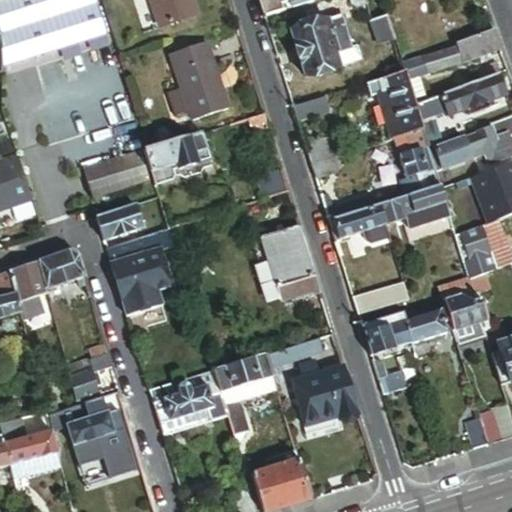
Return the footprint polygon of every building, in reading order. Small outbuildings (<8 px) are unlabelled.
[(105,37),(93,0),(3,0),(0,1),(0,37),(4,49),(3,70),(105,37)] [(190,0),(150,0),(160,30),(197,19),(190,0)] [(258,0),(264,20),(311,6),(309,0),(258,0)] [(347,0),(351,12),(365,8),(362,0),(347,0)] [(379,49),(394,44),(386,19),(371,24),(379,49)] [(333,57),(349,52),(339,20),(290,35),(304,80),(337,70),(333,57)] [(500,52),(493,33),(455,45),(457,50),(421,61),(426,75),(500,52)] [(91,47),(4,75),(14,109),(116,76),(106,47),(93,51),(91,47)] [(205,47),(169,58),(180,91),(188,120),(190,124),(225,113),(205,47)] [(355,50),(349,52),(333,57),(337,70),(359,63),(355,50)] [(478,85),(497,79),(499,78),(495,67),(474,73),(478,85)] [(17,190),(37,184),(16,114),(14,109),(4,75),(3,73),(0,74),(0,133),(9,162),(17,190)] [(405,82),(403,75),(365,87),(369,99),(387,94),(401,139),(421,133),(416,118),(412,104),(410,99),(405,82)] [(405,82),(410,99),(423,95),(417,78),(405,82)] [(478,85),(412,104),(416,118),(444,111),(446,115),(463,110),(466,116),(486,109),(484,103),(502,98),(497,79),(478,85)] [(16,114),(37,184),(143,151),(121,81),(16,114)] [(188,120),(180,91),(165,96),(172,121),(178,123),(188,120)] [(292,109),(297,125),(329,115),(324,100),(292,109)] [(268,130),(264,117),(248,122),(252,135),(268,130)] [(511,137),(511,118),(490,125),(491,129),(433,147),(441,173),(482,159),(485,167),(511,158),(511,152),(508,138),(511,137)] [(421,133),(401,139),(394,141),(407,181),(412,198),(438,189),(434,175),(426,150),(421,133)] [(201,137),(144,155),(155,191),(175,185),(171,172),(176,170),(177,174),(210,164),(201,137)] [(310,167),(336,159),(329,139),(304,147),(310,167)] [(441,173),(433,147),(426,150),(434,175),(441,173)] [(141,155),(83,172),(93,204),(151,186),(141,155)] [(339,169),(336,159),(310,167),(314,181),(335,174),(339,169)] [(511,168),(493,175),(505,216),(511,213),(511,168)] [(288,195),(281,174),(255,182),(262,204),(288,195)] [(412,198),(407,181),(399,184),(402,194),(394,196),(396,203),(412,198)] [(444,206),(438,189),(412,198),(396,203),(378,208),(384,228),(404,222),(403,219),(444,206)] [(328,224),(374,209),(371,199),(333,211),(329,197),(320,200),(328,224)] [(404,222),(407,231),(447,219),(444,206),(403,219),(404,222)] [(384,228),(378,208),(374,209),(328,224),(334,244),(363,235),(384,228)] [(137,236),(129,211),(98,221),(106,246),(137,236)] [(499,227),(505,244),(511,242),(511,241),(505,218),(497,221),(499,227)] [(497,221),(452,234),(466,278),(481,273),(494,269),(483,233),(499,227),(497,221)] [(505,244),(499,227),(483,233),(494,269),(511,264),(510,260),(505,244)] [(371,247),(388,242),(384,228),(363,235),(366,245),(371,247)] [(319,294),(299,230),(261,242),(281,306),(319,294)] [(0,254),(33,243),(29,231),(0,240),(0,254)] [(173,249),(168,233),(107,252),(124,305),(173,290),(169,279),(161,253),(173,249)] [(173,249),(161,253),(169,279),(182,275),(173,249)] [(70,255),(40,265),(47,291),(84,280),(78,259),(70,255)] [(47,291),(40,265),(9,275),(17,303),(38,297),(48,294),(47,291)] [(481,273),(466,278),(471,296),(476,294),(477,296),(487,293),(481,273)] [(17,303),(9,275),(0,278),(0,318),(19,311),(17,303)] [(352,301),(357,318),(407,302),(401,285),(352,301)] [(441,305),(442,304),(456,300),(452,288),(437,293),(441,305)] [(476,294),(471,296),(456,300),(442,304),(451,335),(477,328),(480,337),(484,336),(488,334),(477,296),(476,294)] [(38,297),(17,303),(19,311),(21,320),(43,314),(38,297)] [(442,304),(441,305),(401,317),(411,348),(451,335),(442,304)] [(411,348),(401,317),(360,329),(370,360),(411,348)] [(486,341),(484,336),(480,337),(477,328),(451,335),(456,350),(486,341)] [(507,352),(491,357),(501,389),(511,385),(511,340),(505,343),(507,352)] [(317,342),(297,348),(301,360),(312,357),(321,354),(317,342)] [(108,357),(105,348),(90,352),(93,362),(108,357)] [(265,358),(268,370),(292,363),(301,360),(297,348),(265,358)] [(108,357),(93,362),(89,363),(92,376),(70,382),(75,403),(99,397),(96,387),(99,386),(97,375),(112,370),(108,357)] [(357,418),(342,370),(318,378),(312,357),(301,360),(313,399),(321,425),(338,420),(339,424),(357,418)] [(268,370),(265,358),(212,374),(219,396),(271,380),(268,370)] [(289,383),(295,404),(313,399),(301,360),(292,363),(298,381),(289,383)] [(92,376),(89,363),(67,369),(70,382),(92,376)] [(372,367),(382,398),(404,391),(399,376),(386,380),(381,364),(372,367)] [(219,396),(212,374),(150,393),(164,440),(227,420),(223,409),(219,396)] [(235,406),(275,393),(271,380),(219,396),(223,409),(235,406)] [(39,388),(46,416),(57,413),(50,385),(39,388)] [(304,430),(321,425),(313,399),(295,404),(304,430)] [(108,416),(103,400),(62,411),(72,448),(124,433),(119,413),(108,416)] [(246,432),(239,410),(235,406),(223,409),(227,420),(232,439),(244,435),(246,432)] [(72,448),(62,411),(57,413),(46,416),(50,433),(55,453),(72,448)] [(487,448),(501,444),(491,414),(478,419),(478,420),(487,448)] [(55,453),(50,433),(25,440),(19,416),(0,421),(0,436),(1,440),(2,446),(8,468),(56,455),(55,453)] [(462,425),(471,453),(487,448),(478,420),(462,425)] [(56,455),(8,468),(11,482),(59,469),(56,455)] [(261,475),(276,470),(273,460),(258,465),(261,475)] [(261,511),(278,511),(309,502),(297,464),(276,470),(261,475),(251,478),(261,511)] [(238,511),(255,511),(248,490),(233,495),(238,511)]
